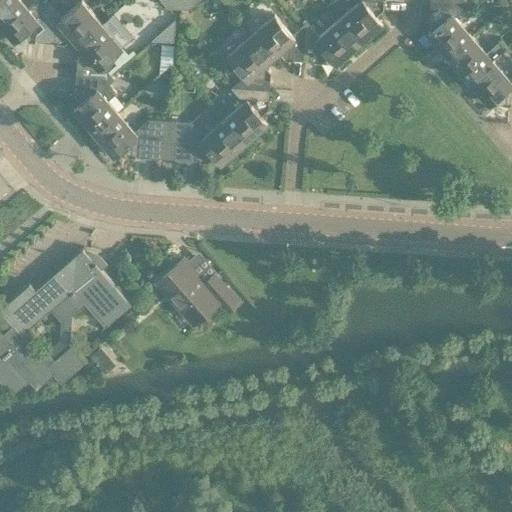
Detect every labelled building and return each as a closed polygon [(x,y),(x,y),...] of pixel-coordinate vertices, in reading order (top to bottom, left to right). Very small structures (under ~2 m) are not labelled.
[(0,0),(0,9),(10,0),(0,0)] [(48,2),(34,14),(21,0),(10,0),(0,9),(0,23),(13,38),(21,32),(27,40),(45,41),(48,2)] [(78,43),(100,24),(80,0),(61,17),(48,2),(45,41),(65,43),(72,37),(78,43)] [(186,8),(195,0),(179,0),(179,8),(186,8)] [(383,7),(382,0),(356,0),(357,1),(338,17),(358,40),(381,20),(375,13),(383,7)] [(454,14),(468,2),(442,0),(428,0),(427,17),(433,25),(427,30),(448,55),(472,35),(454,14)] [(306,20),(291,32),(274,12),(251,32),(271,56),(277,50),(283,57),(303,58),(306,20)] [(335,61),(358,40),(338,17),(319,34),(306,20),(303,58),(321,60),(328,53),(335,61)] [(173,41),(175,19),(151,40),(173,41)] [(101,63),(120,47),(100,24),(78,43),(83,49),(76,55),(75,75),(113,78),(101,63)] [(263,63),(271,56),(251,32),(227,53),(244,73),(230,85),(268,88),(270,70),(263,63)] [(499,38),(485,50),(472,35),(448,55),(467,77),(491,57),(505,45),(499,38)] [(511,72),(508,76),(491,57),(467,77),(487,101),(495,95),(501,102),(511,102),(511,72)] [(108,82),(113,78),(75,75),(73,92),(80,100),(73,106),(93,130),(116,110),(107,99),(116,91),(108,82)] [(267,106),(268,88),(230,85),(243,100),(223,117),(243,140),(266,120),(260,112),(267,106)] [(148,117),(133,130),(116,110),(93,130),(113,153),(121,147),(127,154),(160,157),(162,118),(148,117)] [(220,160),(243,140),(223,117),(204,134),(192,120),(177,119),(174,158),(206,160),(214,153),(220,160)] [(174,158),(177,119),(162,118),(160,157),(174,158)] [(0,310),(13,325),(2,334),(0,332),(0,377),(11,390),(28,376),(36,385),(53,370),(61,379),(83,359),(84,361),(85,360),(70,343),(68,342),(71,313),(85,300),(106,324),(131,302),(96,263),(101,259),(99,257),(96,254),(92,253),(87,253),(81,247),(34,288),(29,281),(0,305),(0,310)] [(213,272),(204,281),(183,257),(157,280),(192,319),(217,297),(228,309),(238,300),(213,272)]
